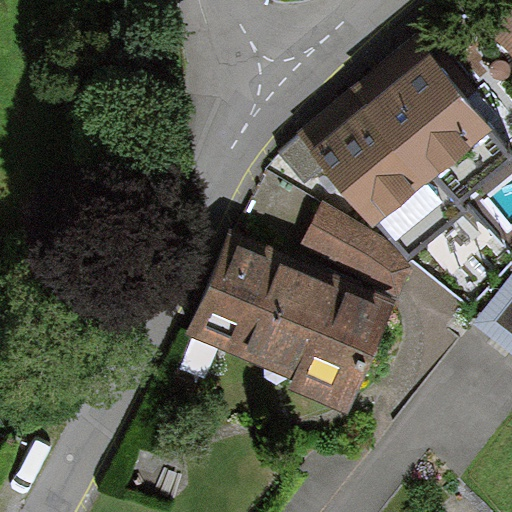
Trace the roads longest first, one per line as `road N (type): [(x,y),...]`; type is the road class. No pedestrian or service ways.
road 1 (residential): [(276,80),(30,511)]
road 2 (residential): [(377,0),(276,80)]
